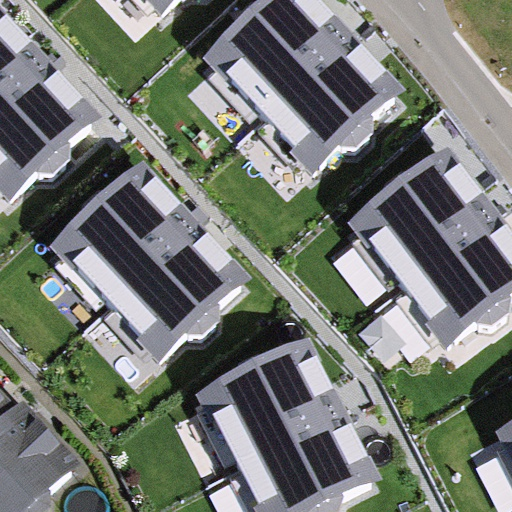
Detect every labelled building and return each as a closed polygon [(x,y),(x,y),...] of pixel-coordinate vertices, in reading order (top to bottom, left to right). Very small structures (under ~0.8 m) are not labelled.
[(127,0),(161,35),(192,5),(205,8),(215,0),(127,0)] [(323,0),(276,0),(207,60),(315,176),(346,147),(360,150),(373,140),(373,119),(404,93),(375,59),(339,18),(323,0)] [(0,6),(0,191),(9,201),(40,172),(53,175),(66,165),(66,144),(97,117),(70,86),(0,6)] [(452,148),(349,223),(447,348),(481,321),(494,326),(508,317),(510,296),(511,294),(511,229),(487,196),(452,148)] [(151,162),(55,245),(163,361),(194,332),(207,336),(221,325),(221,305),(252,278),(221,242),(186,203),(151,162)] [(316,341),(200,396),(259,511),(339,511),(344,497),(381,480),(362,440),(342,397),(316,341)] [(0,399),(0,431),(15,417),(0,399)] [(0,511),(50,511),(52,502),(82,473),(25,409),(15,417),(0,431),(0,511)] [(511,428),(493,438),(511,471),(511,428)]
